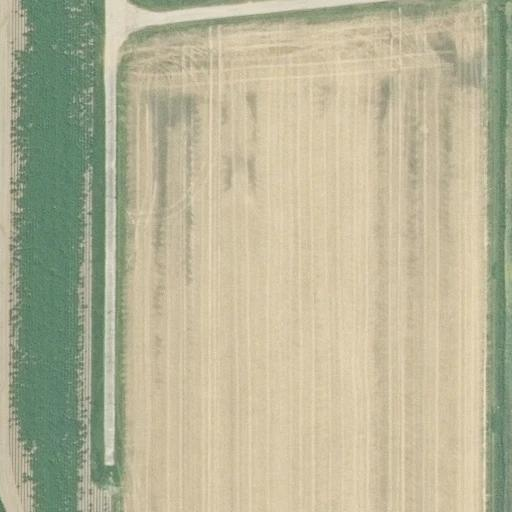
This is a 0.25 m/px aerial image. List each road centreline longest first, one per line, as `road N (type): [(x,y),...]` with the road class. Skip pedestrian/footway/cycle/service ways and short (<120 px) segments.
road 1 (track): [(106,466),(109,0)]
road 2 (track): [(109,24),(346,0)]
